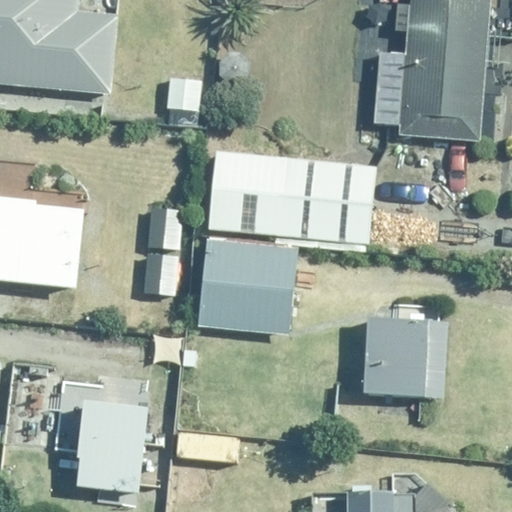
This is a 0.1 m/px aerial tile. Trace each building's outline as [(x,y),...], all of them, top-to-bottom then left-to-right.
[(82,0),(0,0),(0,86),(104,98),(114,13),(81,9),(82,0)] [(392,0),(392,30),(404,30),(403,51),(374,50),(372,125),(397,126),(397,142),(484,144),(487,0),(392,0)] [(204,79),(165,76),(162,112),(201,116),(204,79)] [(375,169),(211,149),(201,230),(365,250),(375,169)] [(81,210),(0,201),(0,285),(72,293),(81,210)] [(149,205),(145,250),(140,294),(178,298),(188,209),(149,205)] [(296,247),(204,237),(195,328),(287,338),(296,247)] [(440,320),(363,317),(360,396),(436,399),(440,320)] [(146,402),(79,397),(72,490),(139,495),(146,402)] [(407,511),(408,493),(345,492),(344,511),(407,511)]
